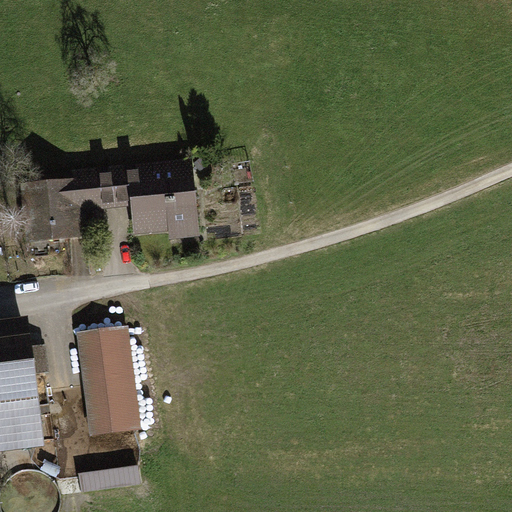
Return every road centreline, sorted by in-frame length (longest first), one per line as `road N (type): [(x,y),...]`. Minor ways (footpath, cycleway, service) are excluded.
road 1 (track): [(511,171),(310,246),(155,280)]
road 2 (unclassified): [(155,280),(0,305)]
